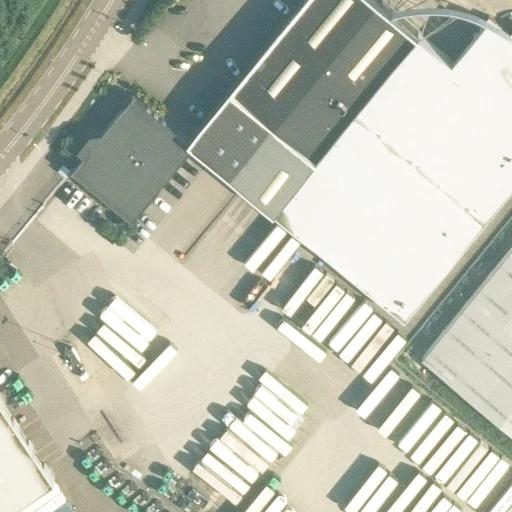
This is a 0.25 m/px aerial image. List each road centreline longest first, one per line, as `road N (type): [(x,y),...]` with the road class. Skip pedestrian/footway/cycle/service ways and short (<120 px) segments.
road 1 (tertiary): [(0,156),(113,0)]
road 2 (unknown): [(114,290),(216,172)]
